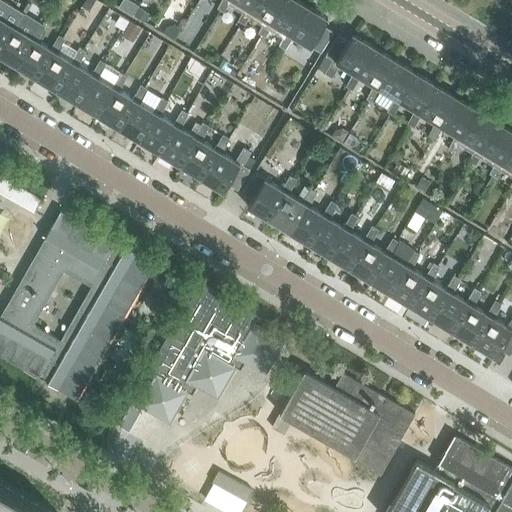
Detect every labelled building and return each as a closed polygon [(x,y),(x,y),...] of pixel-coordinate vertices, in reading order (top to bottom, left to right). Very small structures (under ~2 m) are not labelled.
[(95,0),(84,0),(82,5),(90,9),(95,0)] [(129,0),(122,0),(118,7),(132,15),(138,5),(129,0)] [(221,0),(217,8),(224,12),(230,0),(233,0),(245,7),(248,9),(253,0),(221,0)] [(253,0),(248,9),(245,7),(238,21),(244,25),(252,11),(265,19),(269,21),(281,0),(253,0)] [(273,24),(286,32),(289,34),(306,6),(296,0),(281,0),(269,21),(265,19),(258,33),(265,37),(273,24)] [(289,34),(286,32),(279,46),(285,49),(293,36),(311,47),(323,26),(327,19),(306,6),(289,34)] [(139,7),(134,15),(144,22),(150,14),(139,7)] [(0,47),(13,26),(17,28),(24,14),(17,10),(9,24),(0,18),(0,47)] [(13,26),(0,47),(0,56),(17,66),(34,38),(37,41),(44,26),(24,14),(17,28),(13,26)] [(129,21),(120,15),(115,23),(124,29),(129,21)] [(141,27),(131,21),(124,32),(134,39),(141,27)] [(174,39),(180,28),(174,24),(167,26),(163,32),(174,39)] [(321,53),(333,32),(323,26),(311,47),(321,53)] [(340,64),(353,72),(356,74),(373,47),(352,34),(348,41),(335,62),(332,60),(324,73),(332,78),(340,64)] [(34,38),(17,66),(37,79),(54,51),(58,53),(65,39),(58,35),(50,48),(37,41),(34,38)] [(348,41),(337,35),(325,55),(332,60),(335,62),(348,41)] [(360,77),(373,85),(377,87),(394,59),(373,47),(356,74),(353,72),(346,86),(352,90),(360,77)] [(37,79),(58,91),(75,63),(78,65),(85,51),(79,48),(71,61),(58,53),(54,51),(37,79)] [(381,89),(394,97),(397,99),(414,71),(394,59),(377,87),(373,85),(366,99),(373,103),(381,89)] [(58,91),(78,104),(95,76),(99,78),(106,64),(99,60),(91,73),(78,65),(75,63),(58,91)] [(418,112),(435,84),(414,71),(397,99),(394,97),(387,111),(393,115),(401,102),(414,110),(418,112)] [(95,76),(78,104),(99,116),(116,88),(119,90),(126,76),(120,72),(112,86),(99,78),(95,76)] [(455,96),(435,84),(418,112),(414,110),(407,124),(414,128),(422,114),(435,122),(438,124),(455,96)] [(99,116),(119,129),(136,101),(140,103),(147,89),(140,85),(132,98),(119,90),(116,88),(99,116)] [(476,109),(455,96),(438,124),(435,122),(428,136),(434,140),(442,127),(455,135),(459,137),(476,109)] [(119,129),(140,141),(157,113),(160,115),(167,101),(161,97),(153,111),(140,103),(136,101),(119,129)] [(459,137),(455,135),(449,149),(455,153),(463,139),(476,147),(479,149),(496,121),(476,109),(459,137)] [(157,113),(140,141),(160,154),(177,126),(181,128),(188,114),(181,110),(173,123),(160,115),(157,113)] [(483,152),(497,160),(500,162),(511,141),(511,130),(496,121),(479,149),(476,147),(469,161),(475,165),(483,152)] [(160,154),(181,166),(198,138),(201,140),(208,126),(202,122),(194,136),(181,128),(177,126),(160,154)] [(181,166),(201,178),(218,151),(222,153),(229,139),(222,135),(214,148),(201,140),(198,138),(181,166)] [(511,141),(500,162),(497,160),(490,174),(496,177),(504,164),(511,168),(511,141)] [(218,151),(201,178),(222,191),(227,184),(239,163),(242,165),(251,152),(243,147),(235,161),(222,153),(218,151)] [(250,170),(242,165),(239,163),(227,184),(237,190),(250,170)] [(252,199),(264,179),(254,172),(241,193),(252,199)] [(285,191),(289,193),(296,179),(289,176),(281,189),(264,179),(252,199),(247,206),(268,219),(285,191)] [(0,193),(16,203),(23,190),(0,177),(0,193)] [(268,219),(289,232),(306,204),(309,206),(316,192),(310,188),(302,201),(289,193),(285,191),(268,219)] [(23,190),(16,203),(34,213),(41,201),(23,190)] [(289,232),(310,244),(326,216),(330,218),(337,204),(330,201),(322,214),(309,206),(306,204),(289,232)] [(60,211),(44,240),(47,242),(3,317),(0,315),(0,316),(0,354),(75,398),(152,264),(60,211)] [(326,216),(310,244),(330,257),(347,229),(350,231),(357,217),(351,213),(343,226),(330,218),(326,216)] [(367,241),(371,243),(378,229),(371,225),(363,239),(350,231),(347,229),(330,257),(351,269),(367,241)] [(351,269),(371,282),(388,254),(391,256),(398,242),(392,238),(384,251),(371,243),(367,241),(351,269)] [(388,254),(371,282),(392,294),(408,266),(412,268),(419,254),(413,250),(404,264),(391,256),(388,254)] [(392,294),(412,307),(429,279),(432,281),(439,267),(433,263),(425,276),(412,268),(408,266),(392,294)] [(412,307),(433,319),(449,291),(453,293),(460,279),(454,275),(445,289),(432,281),(429,279),(412,307)] [(240,370),(244,362),(265,374),(284,341),(253,324),(258,314),(197,279),(166,331),(168,332),(148,368),(156,372),(138,405),(170,423),(188,392),(192,394),(196,387),(217,399),(236,367),(240,370)] [(449,291),(433,319),(453,331),(470,304),(473,306),(480,292),(474,288),(466,301),(453,293),(449,291)] [(453,331),(474,344),(490,316),(494,318),(501,304),(495,300),(486,314),(473,306),(470,304),(453,331)] [(490,316),(474,344),(495,357),(499,349),(511,329),(511,318),(507,326),(494,318),(490,316)] [(509,356),(511,351),(511,329),(499,349),(509,356)] [(334,387),(318,378),(310,373),(304,370),(296,383),(294,387),(279,413),(273,423),(271,427),(284,434),(292,421),(353,456),(352,458),(380,474),(415,413),(385,396),(380,394),(343,372),(334,387)] [(511,511),(511,468),(453,435),(437,463),(440,465),(413,511),(511,511)] [(240,482),(240,483),(218,471),(212,483),(246,502),(253,490),(252,490),(240,482)] [(0,511),(48,511),(18,495),(8,489),(0,484),(0,511)]
